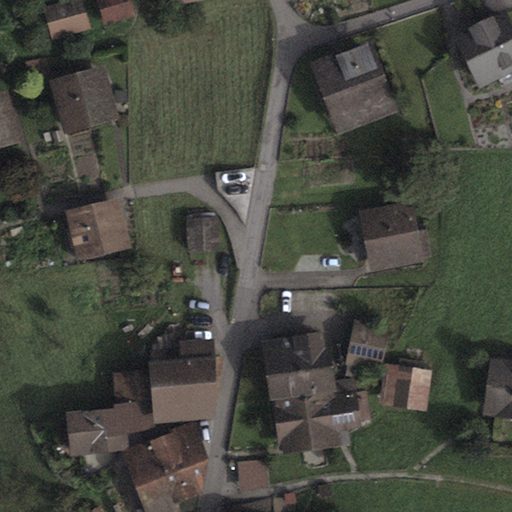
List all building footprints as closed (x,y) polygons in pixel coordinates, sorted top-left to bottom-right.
[(129,16),(124,0),(101,0),(108,22),(129,16)] [(87,25),(80,1),(46,12),(53,36),(87,25)] [(503,85),(511,79),(511,36),(502,14),(460,35),(482,84),(499,76),(503,85)] [(365,49),(320,66),(343,125),(388,108),(365,49)] [(24,62),(30,84),(40,81),(37,71),(47,68),(43,57),(24,62)] [(100,80),(99,75),(87,78),(84,66),(56,76),(69,125),(110,114),(103,89),(109,88),(106,78),(100,80)] [(0,97),(0,140),(13,137),(2,97),(0,97)] [(114,204),(72,214),(81,251),(122,241),(119,226),(125,225),(122,215),(117,216),(114,204)] [(426,253),(423,235),(412,237),(406,211),(369,218),(378,262),(426,253)] [(190,251),(218,249),(215,218),(188,220),(190,251)] [(384,328),(358,323),(348,375),(364,378),(366,366),(377,368),(384,328)] [(353,393),(351,380),(326,384),(320,336),(272,343),(279,397),(328,390),(330,390),(331,396),(353,393)] [(150,375),(152,400),(152,401),(154,401),(155,412),(203,407),(204,360),(151,364),(152,375),(150,375)] [(420,404),(424,374),(419,373),(421,364),(401,361),(399,373),(388,371),(384,399),(420,404)] [(511,366),(494,365),(489,409),(511,412),(511,366)] [(121,377),(123,404),(152,400),(150,375),(121,377)] [(328,390),(279,397),(286,446),(336,438),(334,425),(358,422),(353,393),(331,396),(330,390),(328,390)] [(152,400),(123,404),(120,404),(121,411),(72,415),(76,450),(119,445),(124,443),(123,430),(153,425),(151,401),(152,401),(152,400)] [(163,440),(129,453),(152,511),(177,511),(170,496),(202,482),(206,464),(199,445),(201,444),(194,423),(161,437),(163,440)] [(267,457),(238,458),(240,486),(269,484),(267,457)]
